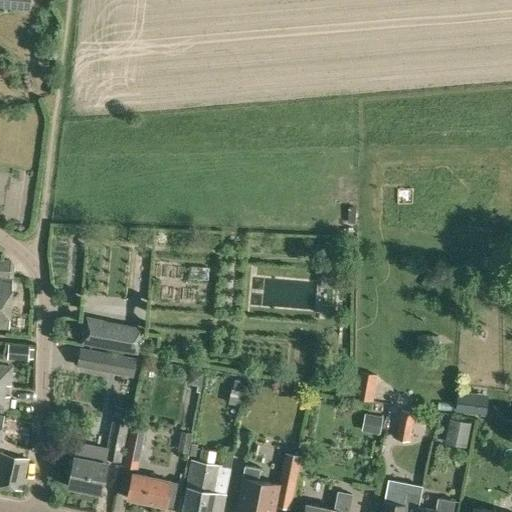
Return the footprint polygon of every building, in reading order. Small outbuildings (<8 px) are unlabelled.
[(0,0),(0,6),(31,10),(31,0),(0,0)] [(0,326),(8,327),(13,264),(10,261),(0,259),(0,326)] [(257,288),(257,309),(323,310),(323,289),(257,288)] [(137,354),(143,326),(85,315),(80,343),(137,354)] [(438,346),(438,336),(417,336),(417,345),(421,345),(421,350),(428,350),(428,346),(438,346)] [(29,360),(29,345),(8,344),(7,358),(29,360)] [(132,375),(135,359),(80,348),(77,365),(132,375)] [(10,385),(12,366),(0,364),(0,410),(7,412),(8,396),(5,396),(7,385),(10,385)] [(373,401),(377,374),(359,370),(354,397),(373,401)] [(240,405),(243,390),(231,388),(228,402),(240,405)] [(469,408),(471,390),(456,388),(454,407),(469,408)] [(401,408),(395,438),(409,441),(415,411),(413,410),(402,408),(401,408)] [(379,434),(383,417),(364,413),(361,431),(379,434)] [(466,447),(471,422),(449,418),(444,443),(466,447)] [(119,461),(127,423),(113,420),(107,449),(77,443),(75,456),(74,456),(68,486),(101,492),(108,459),(119,461)] [(138,469),(146,424),(131,421),(122,466),(138,469)] [(189,453),(192,433),(181,431),(177,451),(189,453)] [(213,464),(215,451),(201,448),(198,461),(192,460),(181,511),(211,511),(213,505),(223,507),(231,468),(233,451),(226,450),(223,466),(213,464)] [(0,485),(21,490),(28,459),(1,452),(0,455),(0,485)] [(279,484),(258,480),(260,468),(244,465),(234,511),(273,511),(275,504),(291,507),(290,507),(295,483),(294,483),(300,455),(285,453),(279,484)] [(166,506),(171,481),(132,473),(127,498),(166,506)] [(417,511),(418,507),(423,485),(388,478),(384,500),(381,511),(417,511)] [(347,511),(351,493),(336,490),(333,509),(306,503),(304,511),(347,511)] [(417,511),(452,511),(455,500),(437,497),(435,510),(418,507),(417,511)]
